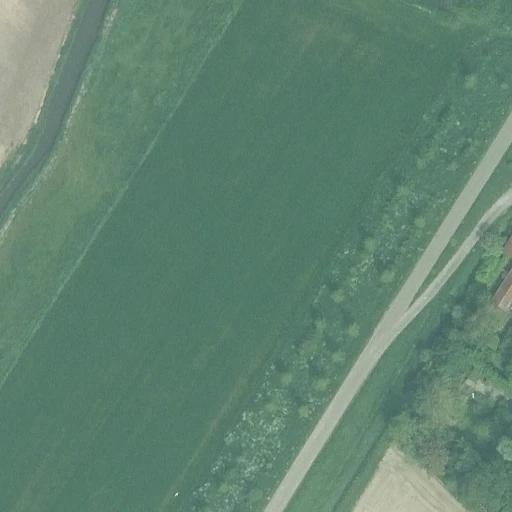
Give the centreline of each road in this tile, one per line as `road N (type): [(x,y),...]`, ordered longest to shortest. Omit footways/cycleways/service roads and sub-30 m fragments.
road 1 (unclassified): [(511,126),(331,418)]
road 2 (unclassified): [(331,418),(511,200)]
